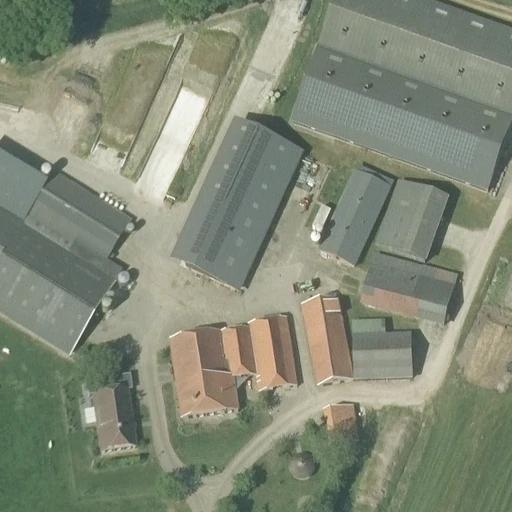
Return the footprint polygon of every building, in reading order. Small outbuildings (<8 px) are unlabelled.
[(488,194),(511,127),(511,33),(417,0),(336,0),(292,125),(488,194)] [(167,203),(215,85),(187,73),(139,192),(167,203)] [(262,119),(269,87),(254,83),(247,116),(262,119)] [(170,265),(240,297),(304,155),(235,123),(170,265)] [(354,269),(390,191),(356,175),(320,253),(354,269)] [(0,316),(70,360),(115,286),(98,276),(103,267),(129,225),(53,178),(27,220),(19,232),(0,219),(0,316)] [(427,267),(449,202),(398,183),(374,249),(427,267)] [(422,269),(374,256),(360,309),(444,331),(458,277),(423,268),(422,269)] [(318,389),(353,383),(337,301),(302,307),(318,389)] [(259,395),(296,389),(286,321),(248,327),(249,332),(170,343),(182,422),(238,414),(233,381),(256,378),(259,395)] [(354,385),(413,383),(411,336),(352,338),(354,385)] [(86,399),(92,398),(100,456),(134,451),(125,394),(131,393),(129,378),(84,384),(86,399)] [(323,413),(328,450),(359,445),(354,408),(323,413)] [(306,488),(323,478),(313,461),(296,472),(306,488)]
